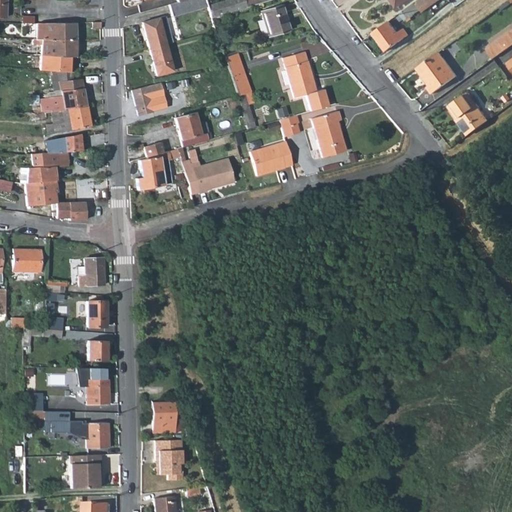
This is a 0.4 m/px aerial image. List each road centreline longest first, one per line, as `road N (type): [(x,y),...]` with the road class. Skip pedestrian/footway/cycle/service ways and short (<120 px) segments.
road 1 (residential): [(309,0),(425,138),(426,150),(416,160),(122,236)]
road 2 (residential): [(129,511),(122,236)]
road 3 (residential): [(122,236),(112,0)]
road 4 (residential): [(0,221),(122,236)]
